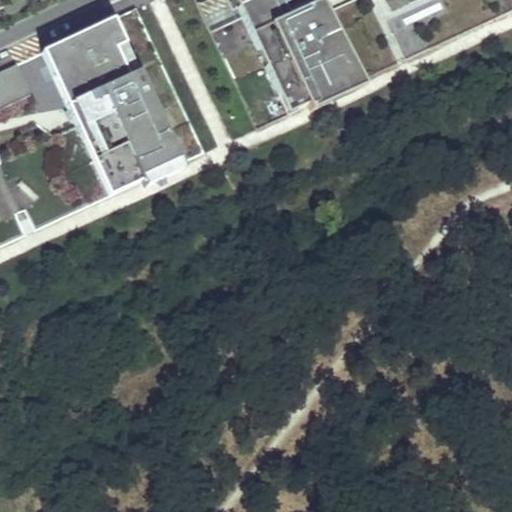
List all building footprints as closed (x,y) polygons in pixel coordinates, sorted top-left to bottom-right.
[(362,87),(360,81),(320,1),(317,3),(315,0),(192,0),(254,129),(305,105),(309,113),(362,87)] [(111,19),(42,52),(54,80),(64,76),(78,104),(68,108),(84,144),(95,139),(106,165),(100,168),(108,186),(114,182),(119,194),(142,184),(141,180),(179,163),(165,133),(156,114),(138,74),(128,79),(115,52),(126,47),(111,19)] [(138,74),(126,47),(115,52),(128,79),(138,74)] [(0,110),(31,95),(17,67),(0,74),(0,110)] [(64,76),(54,80),(68,108),(78,104),(64,76)] [(37,114),(45,133),(61,126),(53,107),(37,114)] [(168,109),(156,114),(165,133),(178,129),(168,109)] [(95,139),(84,144),(110,199),(119,194),(114,182),(108,186),(100,168),(106,165),(95,139)] [(141,180),(142,184),(146,190),(184,173),(179,163),(141,180)]
